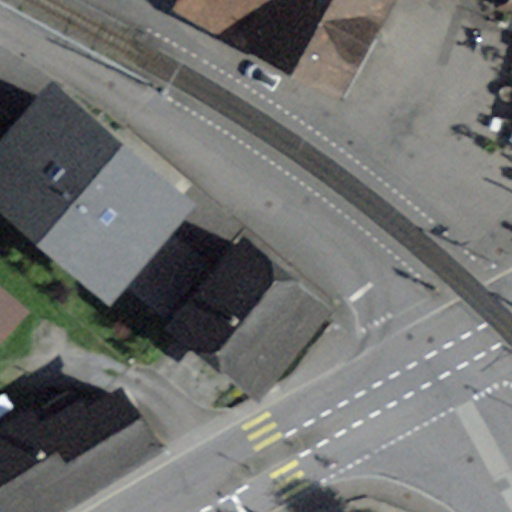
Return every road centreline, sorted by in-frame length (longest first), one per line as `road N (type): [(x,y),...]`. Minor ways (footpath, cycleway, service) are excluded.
road 1 (residential): [(440,361),(355,257),(228,164),(0,22)]
road 2 (residential): [(106,0),(302,96),(511,219)]
road 3 (primary): [(175,511),(411,379)]
road 4 (primary): [(411,379),(485,511)]
